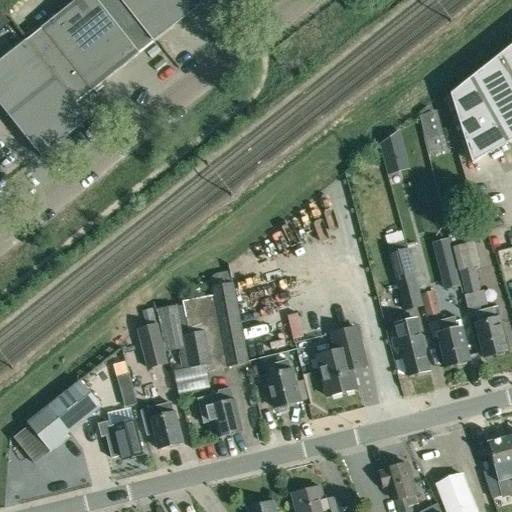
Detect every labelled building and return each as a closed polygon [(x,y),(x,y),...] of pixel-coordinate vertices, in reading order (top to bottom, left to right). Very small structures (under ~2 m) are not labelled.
[(197,0),(77,0),(0,61),(0,106),(41,158),(89,120),(76,104),(202,5),(197,0)] [(511,45),(450,95),(472,164),(511,141),(511,45)] [(448,152),(437,115),(436,111),(419,116),(430,157),(448,152)] [(406,161),(398,131),(377,146),(378,147),(383,167),(406,161)] [(459,287),(447,240),(431,244),(443,290),(459,287)] [(405,312),(422,307),(418,294),(415,281),(412,271),(407,250),(405,242),(387,246),(389,254),(388,254),(405,312)] [(459,273),(465,296),(480,292),(474,269),(459,273)] [(175,308),(158,311),(159,320),(165,352),(180,349),(185,348),(189,369),(205,366),(207,373),(214,372),(249,365),(233,285),(232,285),(231,281),(230,273),(216,275),(215,276),(210,280),(214,296),(183,302),(184,306),(175,308)] [(428,294),(421,296),(426,318),(440,314),(434,292),(428,294)] [(483,292),(464,297),(470,320),(477,318),(478,325),(475,326),(483,358),(508,352),(500,319),(497,308),(493,309),(480,312),(479,308),(487,306),(483,292)] [(155,309),(142,312),(146,328),(158,325),(159,325),(158,321),(155,309)] [(440,335),(437,335),(445,368),(470,361),(460,322),(458,322),(456,322),(455,318),(437,323),(440,335)] [(394,325),(400,346),(407,377),(429,372),(415,319),(394,325)] [(146,328),(138,330),(139,336),(147,370),(168,365),(158,325),(146,328)] [(336,353),(317,357),(327,398),(356,391),(351,370),(366,367),(363,354),(356,329),(332,335),(336,353)] [(264,368),(267,378),(274,409),(299,403),(292,372),(290,372),(288,363),(264,368)] [(46,411),(30,423),(53,452),(68,439),(67,437),(102,409),(81,383),(46,411)] [(222,393),(198,400),(204,425),(214,422),(215,426),(210,427),(213,438),(241,432),(230,389),(222,392),(222,393)] [(133,392),(123,394),(124,398),(127,410),(137,407),(133,392)] [(149,410),(140,413),(146,438),(155,435),(159,449),(181,443),(174,415),(173,415),(170,405),(149,410)] [(113,427),(104,429),(111,460),(121,457),(122,461),(142,456),(134,421),(113,427)] [(52,450),(30,424),(14,437),(35,463),(52,450)] [(511,438),(489,444),(495,471),(511,466),(511,438)] [(396,501),(398,511),(410,511),(409,507),(418,505),(415,496),(416,496),(408,465),(387,471),(379,473),(384,489),(391,487),(395,502),(396,501)] [(335,511),(334,504),(333,504),(325,506),(320,488),(292,495),(296,511),(335,511)] [(274,511),(273,503),(262,506),(260,504),(251,505),(251,509),(247,509),(247,511),(274,511)]
